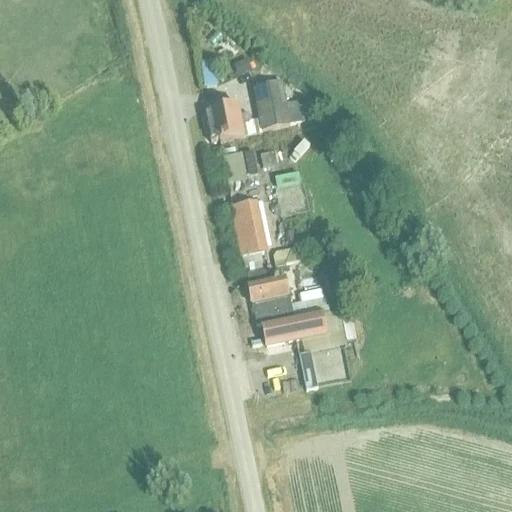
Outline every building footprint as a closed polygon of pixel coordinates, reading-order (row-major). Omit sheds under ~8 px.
[(253,91),(261,135),(290,129),(281,85),(253,91)] [(204,115),(211,146),(243,139),(237,108),(204,115)] [(243,156),(248,179),(257,177),(252,154),(243,156)] [(247,185),(241,157),(222,161),(228,189),(247,185)] [(242,260),(260,256),(264,255),(253,206),(231,211),(242,260)] [(291,252),(275,256),(272,260),(274,271),(284,269),(291,253),(291,252)] [(265,280),(260,256),(242,260),(241,260),(246,283),(265,280)] [(285,279),(247,288),(256,329),(262,328),(266,350),(300,342),(304,357),(346,348),(345,345),(354,343),(350,319),(341,321),(339,314),(329,317),(325,301),(322,301),(320,293),(296,298),(298,306),(290,308),(285,279)] [(299,359),(306,397),(319,394),(311,356),(299,359)]
